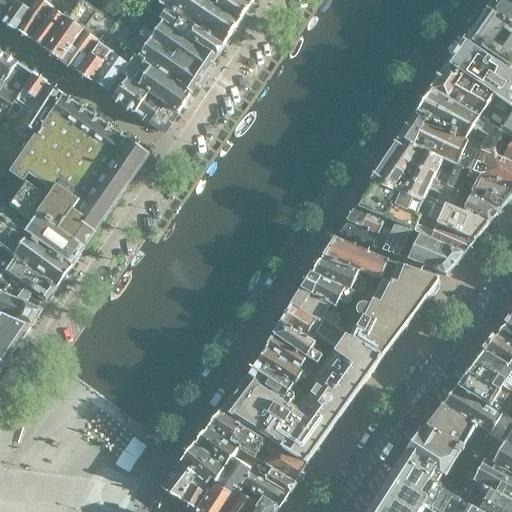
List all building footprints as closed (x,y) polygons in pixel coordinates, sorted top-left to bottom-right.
[(18,4),(11,0),(0,0),(0,18),(6,22),(18,4)] [(39,0),(21,0),(18,4),(6,22),(3,27),(7,30),(9,26),(18,31),(39,0)] [(32,41),(51,14),(45,10),(52,0),(39,0),(18,31),(32,41)] [(62,63),(88,24),(91,26),(99,14),(87,5),(89,1),(87,0),(82,0),(73,14),(72,13),(46,51),(62,63)] [(255,0),(254,0),(163,0),(160,5),(168,10),(223,47),(255,0)] [(511,1),(510,0),(498,0),(470,41),(511,71),(511,69),(511,1)] [(46,51),(72,13),(64,8),(57,18),(51,14),(32,41),(33,42),(46,51)] [(223,47),(168,10),(161,20),(216,57),(223,47)] [(216,57),(161,20),(151,34),(125,17),(118,27),(99,14),(91,26),(103,35),(119,45),(135,56),(191,95),(216,57)] [(103,35),(91,26),(88,24),(62,63),(77,72),(77,73),(103,35)] [(112,55),(119,45),(103,35),(77,73),(93,83),(112,55)] [(511,92),(510,91),(511,88),(511,76),(467,45),(451,68),(511,108),(511,92)] [(5,86),(18,67),(18,66),(9,60),(11,56),(6,53),(4,56),(0,62),(0,82),(4,85),(5,86)] [(112,55),(93,83),(108,94),(121,75),(122,75),(128,66),(112,55)] [(191,95),(135,56),(128,66),(122,75),(121,75),(108,94),(115,98),(127,80),(138,87),(149,95),(178,114),(191,95)] [(8,114),(33,77),(19,67),(18,67),(5,86),(4,85),(0,91),(0,108),(3,111),(8,114)] [(511,114),(511,108),(451,68),(434,93),(501,132),(511,114)] [(22,125),(48,87),(33,77),(8,114),(22,125)] [(123,109),(138,87),(127,80),(115,98),(121,103),(119,107),(123,109)] [(11,174),(63,97),(48,87),(22,125),(8,114),(3,111),(0,115),(0,222),(2,219),(26,184),(11,174)] [(136,114),(149,95),(138,87),(123,109),(127,113),(130,109),(136,114)] [(511,138),(501,132),(434,93),(417,118),(466,142),(475,125),(490,134),(481,149),(485,151),(502,159),(511,141),(511,138)] [(178,114),(149,95),(136,114),(134,117),(148,127),(150,123),(165,134),(178,114)] [(85,249),(138,172),(149,156),(128,141),(128,142),(63,97),(11,174),(26,184),(43,196),(32,213),(84,250),(85,249)] [(511,114),(501,132),(511,138),(511,114)] [(481,149),(466,142),(417,118),(401,141),(447,162),(457,166),(469,171),(474,174),(485,151),(481,149)] [(436,173),(441,163),(446,165),(447,162),(401,141),(388,161),(458,192),(459,190),(469,171),(457,166),(451,180),(436,173)] [(511,141),(502,159),(511,163),(511,141)] [(511,163),(502,159),(485,151),(474,174),(511,190),(511,163)] [(458,192),(388,161),(374,182),(373,184),(423,206),(427,198),(449,208),(458,192)] [(511,190),(474,174),(469,171),(459,190),(502,209),(503,208),(503,207),(505,205),(506,204),(506,203),(511,196),(511,190)] [(84,250),(32,213),(43,196),(26,184),(2,219),(72,268),(80,256),(84,250)] [(489,225),(449,208),(427,198),(423,206),(373,184),(357,210),(387,222),(397,227),(412,233),(418,219),(474,243),(476,241),(475,241),(478,237),(479,238),(479,237),(479,236),(486,226),(487,227),(489,225)] [(459,190),(458,192),(449,208),(489,225),(490,224),(489,224),(492,221),(501,210),(502,209),(459,190)] [(380,235),(387,222),(357,210),(348,222),(380,235)] [(72,268),(2,219),(0,222),(0,248),(57,289),(58,289),(61,291),(66,285),(62,282),(72,268)] [(474,243),(418,219),(412,233),(413,233),(421,237),(464,255),(474,243)] [(380,235),(348,222),(341,234),(373,247),(380,235)] [(383,251),(397,227),(387,222),(380,235),(373,247),(383,251)] [(464,255),(421,237),(418,243),(409,239),(413,233),(412,233),(397,227),(383,251),(408,261),(446,276),(455,265),(458,261),(458,262),(460,259),(462,256),(463,256),(464,255)] [(398,266),(389,262),(338,242),(337,241),(324,260),(375,280),(390,286),(398,266)] [(57,289),(0,248),(0,271),(47,304),(57,289)] [(375,280),(324,260),(317,271),(313,268),(309,274),(314,276),(360,297),(367,300),(375,280)] [(407,326),(427,299),(428,299),(432,294),(431,293),(434,289),(435,290),(439,284),(439,282),(438,282),(419,274),(419,275),(415,273),(416,273),(398,266),(390,286),(375,280),(367,300),(360,297),(351,310),(348,315),(365,324),(354,340),(383,359),(388,351),(387,350),(390,346),(392,347),(403,331),(403,330),(406,326),(407,326)] [(47,304),(0,271),(0,292),(42,311),(47,304)] [(360,297),(314,276),(304,292),(337,309),(342,312),(345,307),(351,310),(360,297)] [(42,311),(0,292),(0,314),(31,327),(42,311)] [(331,318),(337,309),(304,292),(294,308),(323,328),(327,321),(354,340),(365,324),(348,315),(346,314),(340,324),(331,318)] [(323,328),(294,308),(284,324),(312,343),(323,328)] [(31,327),(0,314),(0,363),(5,366),(23,338),(24,338),(30,329),(30,328),(31,327)] [(321,445),(360,390),(367,380),(368,381),(369,378),(373,371),(374,371),(376,369),(375,369),(383,359),(354,340),(327,321),(323,328),(312,343),(328,354),(325,359),(320,367),(322,368),(304,395),(307,397),(298,410),(250,377),(249,378),(249,377),(247,380),(237,393),(235,396),(225,409),(223,412),(223,413),(307,464),(314,454),(315,455),(316,452),(315,451),(318,447),(319,448),(321,446),(321,445)] [(309,349),(312,343),(284,324),(275,337),(310,360),(320,367),(325,359),(309,349)] [(511,346),(511,328),(507,326),(507,325),(500,334),(500,335),(497,338),(511,346)] [(310,360),(275,337),(267,350),(301,373),(310,360)] [(511,346),(497,338),(496,338),(496,339),(494,342),(494,341),(493,342),(494,342),(488,349),(487,349),(488,350),(486,352),(485,352),(485,353),(511,368),(511,346)] [(301,373),(267,350),(258,364),(295,389),(302,379),(305,381),(307,377),(301,373)] [(511,368),(485,353),(466,377),(467,378),(462,383),(458,388),(457,388),(492,408),(503,388),(511,393),(511,368)] [(304,395),(295,389),(258,364),(250,377),(298,410),(307,397),(304,395)] [(501,414),(492,408),(457,388),(457,389),(453,394),(453,395),(449,401),(448,401),(447,402),(445,406),(445,405),(444,407),(489,434),(501,414)] [(511,393),(503,388),(492,408),(501,414),(506,416),(511,404),(511,393)] [(511,447),(489,434),(444,407),(437,415),(438,415),(433,421),(433,420),(431,422),(432,423),(429,426),(427,428),(464,449),(511,475),(511,447)] [(238,449),(259,461),(277,473),(295,483),(307,464),(223,413),(209,431),(238,449)] [(511,436),(508,435),(511,427),(511,419),(506,416),(501,414),(489,434),(511,447),(511,436)] [(136,424),(84,511),(118,511),(123,503),(159,427),(136,424)] [(479,511),(475,509),(461,501),(462,499),(449,491),(442,503),(437,500),(444,488),(442,487),(456,464),(464,449),(427,428),(426,428),(419,439),(418,439),(409,453),(409,454),(406,459),(405,459),(404,459),(403,459),(369,511),(479,511)] [(252,472),(232,459),(238,449),(209,431),(197,445),(197,446),(228,465),(217,482),(238,494),(243,487),(252,472)] [(215,485),(217,482),(228,465),(197,446),(196,446),(182,464),(182,465),(215,485)] [(511,475),(464,449),(456,464),(472,473),(468,479),(472,482),(462,499),(461,501),(475,509),(487,489),(511,503),(511,475)] [(288,494),(271,483),(277,473),(259,461),(252,472),(243,487),(262,499),(278,509),(279,508),(278,507),(280,505),(288,494)] [(198,510),(215,485),(182,465),(182,466),(163,490),(177,498),(178,497),(179,496),(184,499),(185,501),(184,502),(198,510)] [(295,483),(277,473),(271,483),(288,494),(295,483)] [(253,511),(262,499),(243,487),(238,494),(217,482),(215,485),(198,510),(200,511),(201,511),(253,511)] [(511,511),(511,503),(487,489),(475,509),(479,511),(511,511)] [(274,511),(276,510),(277,511),(278,509),(262,499),(253,511),(274,511)]
